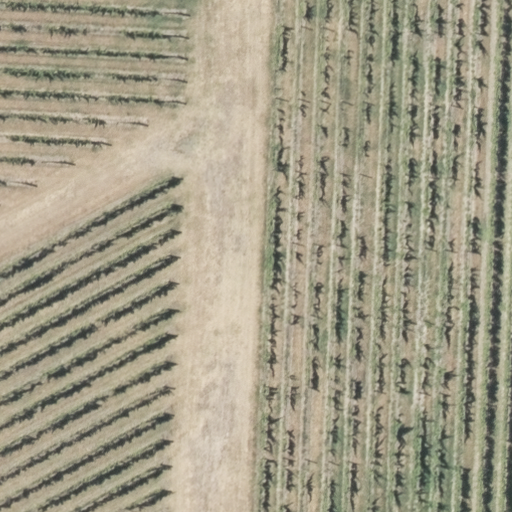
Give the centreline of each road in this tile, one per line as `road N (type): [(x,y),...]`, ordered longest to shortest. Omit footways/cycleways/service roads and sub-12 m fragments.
road 1 (track): [(229,511),(250,0)]
road 2 (track): [(244,140),(74,191),(0,234)]
